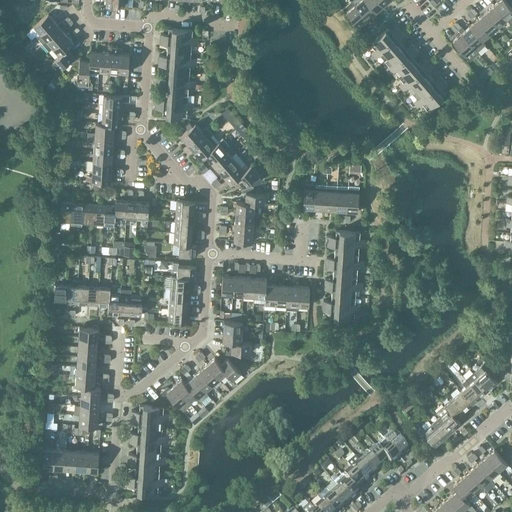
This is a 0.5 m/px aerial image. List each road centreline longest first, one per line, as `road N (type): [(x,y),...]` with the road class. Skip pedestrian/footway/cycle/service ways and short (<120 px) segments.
road 1 (residential): [(402,503),(511,410)]
road 2 (residential): [(210,255),(299,261),(301,222)]
